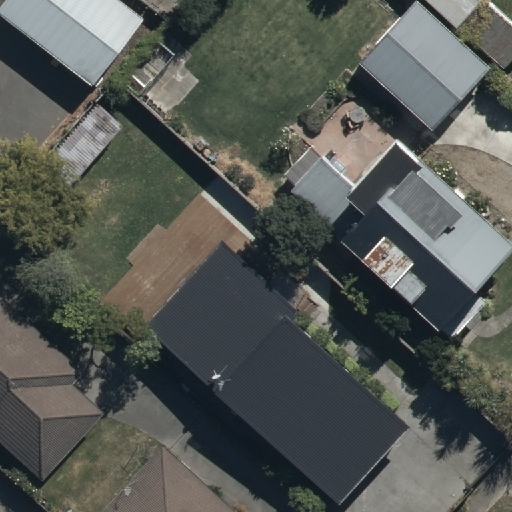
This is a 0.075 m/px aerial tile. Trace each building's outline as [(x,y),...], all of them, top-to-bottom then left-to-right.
[(124,0),(0,0),(0,7),(88,77),(139,12),(124,0)] [(490,58),(428,0),(404,0),(357,53),(434,121),(490,58)] [(428,0),(490,58),(493,55),(506,66),(511,58),(511,13),(497,0),(428,0)] [(283,189),(439,332),(511,252),(511,246),(396,140),(354,185),(317,152),(283,189)] [(220,238),(147,316),(337,493),(409,415),(220,238)] [(0,292),(0,437),(36,471),(98,404),(65,374),(76,362),(0,292)] [(237,511),(154,438),(89,511),(237,511)]
